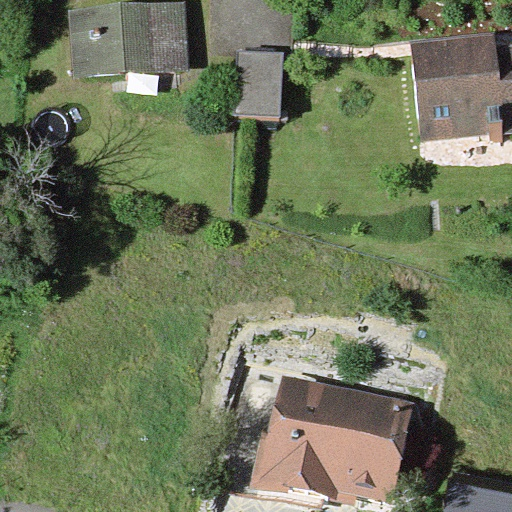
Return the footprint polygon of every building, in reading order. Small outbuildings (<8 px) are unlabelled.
[(172,6),(68,13),(72,72),(177,65),(172,6)] [(495,49),(418,57),(426,133),(511,124),(511,62),(496,64),(495,49)] [(283,63),(237,62),(235,128),(282,129),(283,63)] [(391,511),(412,424),(292,398),(270,494),(350,511),(391,511)] [(511,511),(511,506),(464,497),(461,511),(511,511)]
